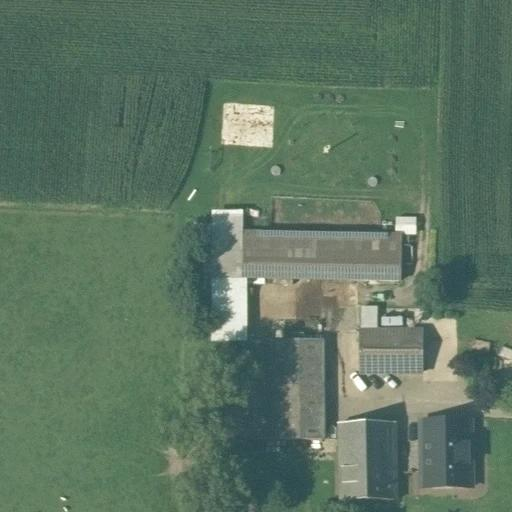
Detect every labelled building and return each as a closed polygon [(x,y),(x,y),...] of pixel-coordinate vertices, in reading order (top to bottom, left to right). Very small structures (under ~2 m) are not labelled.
[(416,234),(417,218),(398,218),(397,233),(416,234)] [(400,236),(245,234),(244,280),(399,283),(400,236)] [(422,333),(361,333),(361,374),(422,374),(422,333)] [(322,341),(276,342),(277,442),(323,441),(322,341)] [(470,423),(422,424),(422,456),(470,455),(470,423)] [(395,424),(339,425),(340,503),(396,502),(395,470),(395,424)] [(470,455),(422,456),(423,488),(470,487),(470,455)]
